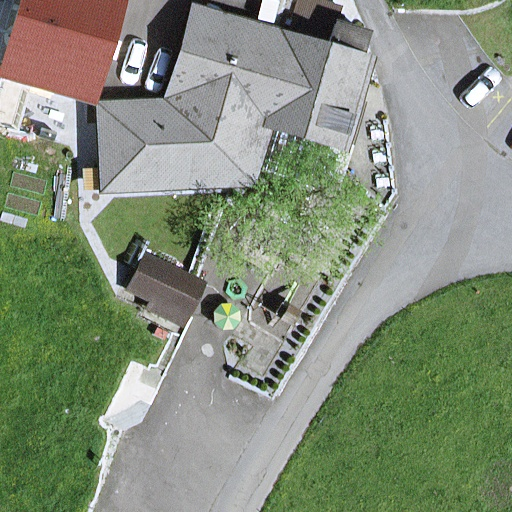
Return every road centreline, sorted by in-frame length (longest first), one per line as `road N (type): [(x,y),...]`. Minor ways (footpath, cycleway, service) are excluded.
road 1 (residential): [(509,214),(438,245),(374,295),(315,371),(240,511)]
road 2 (unclassified): [(509,214),(444,156),(420,122),(367,0)]
